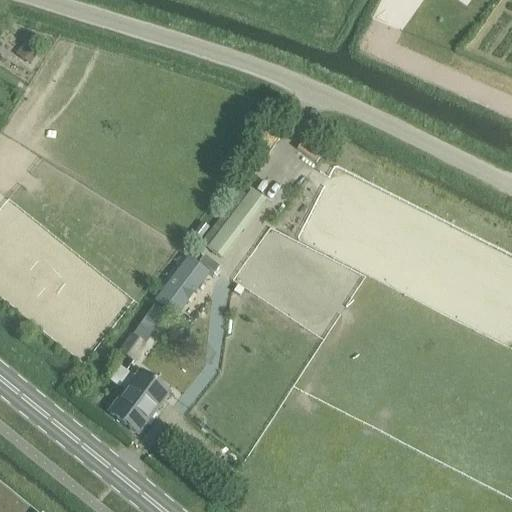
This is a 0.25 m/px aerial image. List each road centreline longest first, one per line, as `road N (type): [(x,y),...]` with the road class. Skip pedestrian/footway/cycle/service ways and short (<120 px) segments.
road 1 (unclassified): [(511,186),(306,85),(44,0)]
road 2 (primary): [(0,383),(157,511)]
